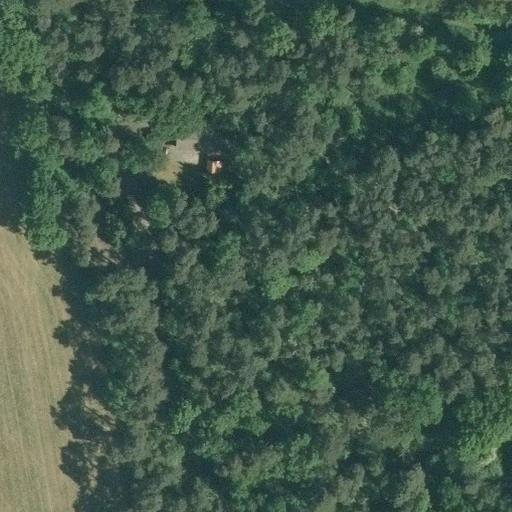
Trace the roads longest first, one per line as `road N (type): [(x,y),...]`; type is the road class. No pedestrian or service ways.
road 1 (track): [(83,0),(102,44),(186,445),(195,451),(338,387),(511,396)]
road 2 (track): [(511,21),(431,18),(359,0)]
